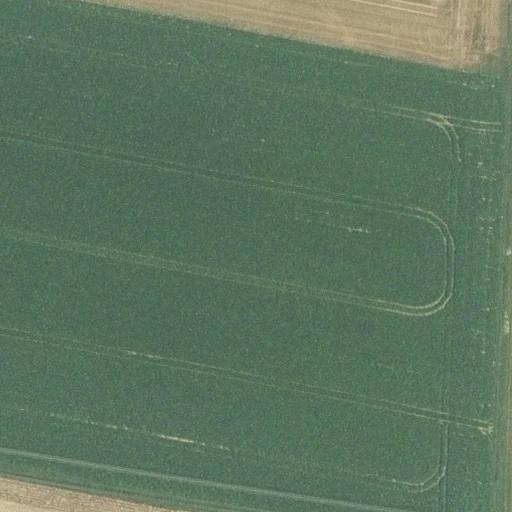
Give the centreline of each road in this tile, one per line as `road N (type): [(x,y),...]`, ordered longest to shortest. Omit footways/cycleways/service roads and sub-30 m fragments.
road 1 (track): [(511,218),(500,511)]
road 2 (track): [(221,511),(0,470)]
